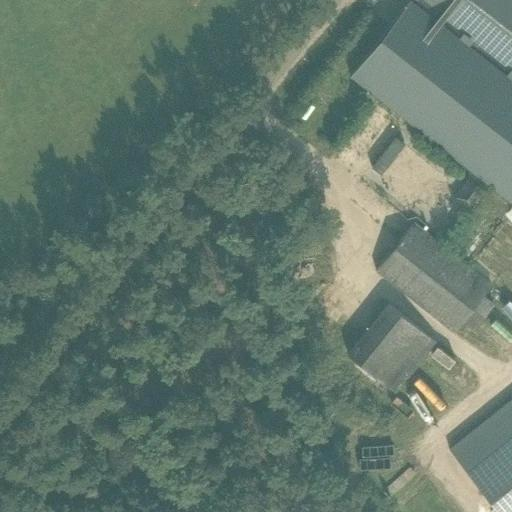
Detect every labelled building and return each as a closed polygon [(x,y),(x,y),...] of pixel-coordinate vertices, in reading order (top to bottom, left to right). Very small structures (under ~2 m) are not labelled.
[(511,0),(408,0),(349,75),(511,202),(511,0)] [(393,111),(380,101),(339,154),(352,164),(367,144),(380,153),(395,133),(383,124),(393,111)] [(451,197),(471,212),(488,190),(468,175),(451,197)] [(375,271),(452,333),(461,321),(473,330),(493,304),(481,294),(490,283),(413,222),(375,271)] [(345,356),(397,394),(435,345),(386,304),(345,356)] [(498,511),(511,511),(511,398),(449,450),(498,511)]
